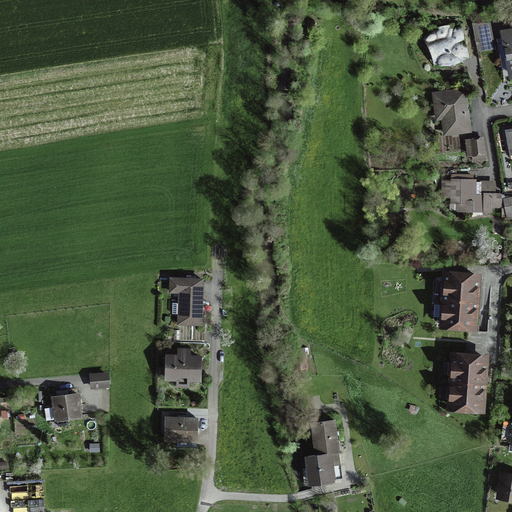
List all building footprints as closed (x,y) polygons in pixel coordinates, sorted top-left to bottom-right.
[(471,25),(477,52),(495,49),(492,24),(471,25)] [(511,82),(511,32),(502,35),(511,83),(511,82)] [(460,39),(432,42),(436,70),(463,67),(460,39)] [(470,132),(465,89),(432,93),(435,119),(442,118),(444,135),(470,132)] [(485,142),(466,143),(468,160),(474,159),(474,166),(487,165),(485,142)] [(475,210),(476,178),(442,177),(441,197),(450,197),(450,209),(475,210)] [(496,192),(484,192),(484,210),(493,210),(493,205),(501,205),(501,197),(496,197),(496,192)] [(477,327),(480,270),(443,268),(440,325),(477,327)] [(202,328),(203,282),(170,281),(170,296),(179,296),(179,327),(202,328)] [(307,362),(305,350),(295,351),(297,364),(307,362)] [(180,358),(167,357),(166,383),(202,385),(203,359),(191,358),(191,352),(180,351),(180,358)] [(486,414),(489,357),(452,355),(449,412),(486,414)] [(109,375),(91,376),(92,391),(110,390),(109,375)] [(80,396),(54,399),(57,422),(83,419),(80,396)] [(199,422),(167,420),(166,445),(198,446),(199,422)] [(316,426),(320,460),(334,458),(342,457),(338,424),(316,426)] [(337,485),(334,458),(320,460),(310,461),(313,487),(337,485)] [(511,473),(501,471),(497,498),(511,500),(511,473)]
